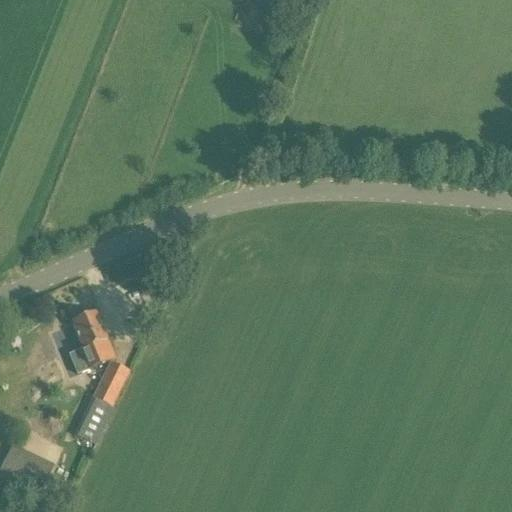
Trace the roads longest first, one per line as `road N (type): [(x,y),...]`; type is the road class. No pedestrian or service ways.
road 1 (tertiary): [(0,295),(239,197),(362,190),(511,203)]
road 2 (track): [(307,0),(239,197)]
